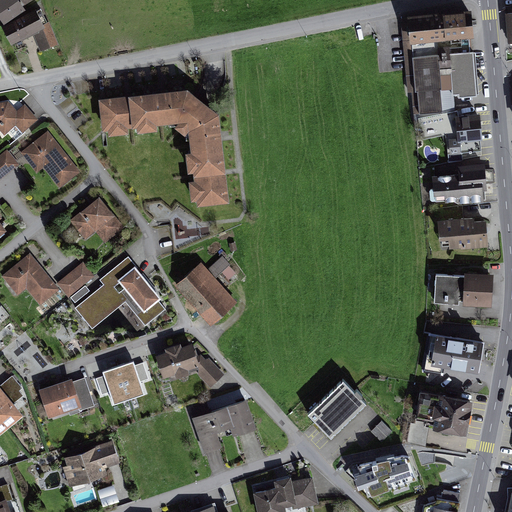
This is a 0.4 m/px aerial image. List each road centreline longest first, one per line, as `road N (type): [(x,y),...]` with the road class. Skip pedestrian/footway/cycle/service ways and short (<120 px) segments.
road 1 (residential): [(30,82),(437,0)]
road 2 (secondary): [(473,511),(511,290)]
road 3 (secondary): [(511,267),(493,68)]
road 4 (residential): [(301,452),(135,511)]
road 5 (residential): [(185,326),(290,431),(301,452)]
road 6 (residential): [(185,326),(60,368)]
road 7 (residential): [(101,175),(0,255)]
